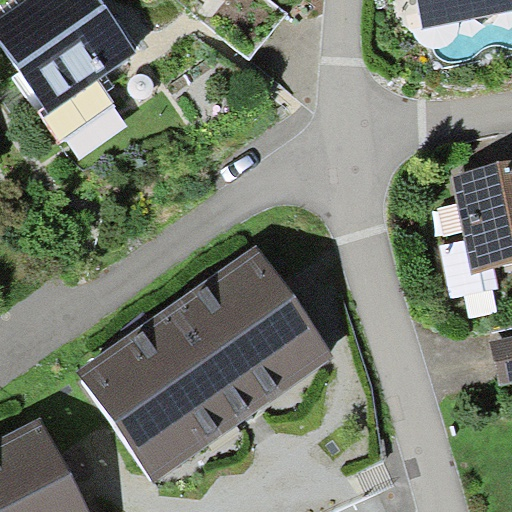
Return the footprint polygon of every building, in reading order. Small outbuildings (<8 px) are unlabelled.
[(95,0),(35,0),(0,24),(0,54),(49,127),(140,65),(95,0)] [(511,0),(406,0),(413,32),(511,14),(511,0)] [(511,190),(465,201),(486,299),(511,293),(511,190)] [(314,356),(249,265),(82,384),(148,475),(314,356)] [(511,360),(503,362),(511,405),(511,360)] [(66,511),(33,447),(0,463),(0,511),(66,511)]
